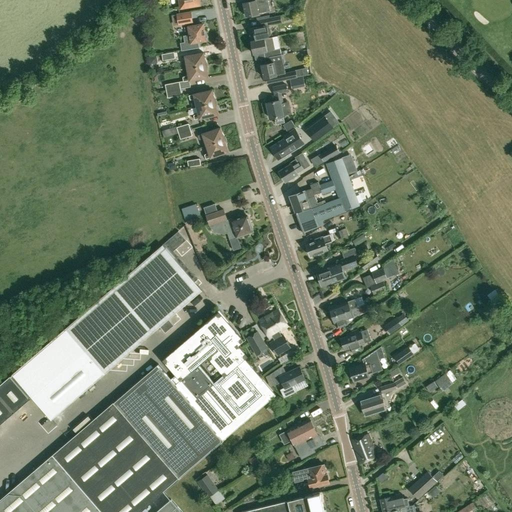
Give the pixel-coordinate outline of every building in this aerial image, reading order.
[(179,0),(181,8),(200,5),(199,0),(179,0)] [(252,0),(253,1),(244,3),(247,19),(259,16),(259,15),(270,13),(267,0),(252,0)] [(177,15),(178,24),(178,25),(193,23),(191,11),(177,14),(177,15)] [(266,25),(281,22),(280,16),(262,20),(264,26),(266,25)] [(190,34),(183,35),(184,42),(181,43),(182,50),(199,47),(198,42),(206,40),(203,24),(188,26),(190,34)] [(266,25),(264,26),(249,29),(251,41),(264,39),(269,38),(269,36),(270,36),(271,34),(270,28),(268,27),(267,27),(266,25)] [(264,39),(251,41),(254,54),(264,52),(265,58),(276,56),(281,55),(280,49),(275,50),(272,37),(269,38),(264,39)] [(174,52),(162,54),(163,60),(175,58),(174,52)] [(186,56),(188,69),(209,65),(205,58),(204,53),(186,56)] [(282,55),(281,55),(276,56),(265,58),(267,64),(262,65),(265,78),(266,78),(274,76),(275,82),(297,77),(296,71),(285,74),(283,61),(282,55)] [(208,73),(209,65),(188,69),(189,74),(183,77),(184,81),(184,82),(190,81),(209,78),(208,73)] [(166,92),(181,89),(180,82),(165,85),(166,92)] [(275,95),(276,101),(280,101),(280,103),(283,103),(282,94),(288,92),(286,84),(272,87),(274,95),(275,95)] [(181,89),(166,92),(168,98),(182,95),(181,89)] [(197,106),(218,102),(214,95),(213,90),(194,94),(189,95),(190,100),(196,100),(197,106)] [(280,101),(276,101),(267,103),(271,118),(275,118),(276,124),(285,123),(283,116),(280,103),(280,101)] [(217,109),(218,102),(197,106),(199,112),(193,115),(195,120),(200,119),(218,114),(217,109)] [(315,142),(333,129),(325,118),(324,118),(325,119),(308,131),(307,130),(307,131),(315,142)] [(177,127),(179,133),(180,133),(191,130),(189,124),(177,127)] [(207,146),(227,139),(223,132),(221,127),(203,134),(198,135),(200,140),(205,140),(207,146)] [(271,148),(278,159),(293,151),(292,150),(303,143),(295,129),(283,136),(285,139),(271,148)] [(180,133),(179,133),(179,134),(181,139),(193,136),(191,130),(180,133)] [(227,139),(207,146),(209,151),(205,155),(206,159),(212,157),(229,151),(228,146),(227,139)] [(324,162),(340,153),(336,145),(320,154),(324,162)] [(302,154),(296,158),(296,159),(290,163),(291,164),(279,171),(280,172),(279,173),(282,178),(284,178),(286,182),(298,175),(297,174),(304,169),(310,166),(302,154)] [(315,195),(322,192),(321,190),(334,185),(335,185),(334,182),(349,177),(343,158),(326,164),(333,180),(320,185),(319,182),(310,185),(312,188),(304,191),(291,196),(291,198),(290,198),(292,203),(293,202),(293,204),(315,196),(315,195)] [(189,167),(201,165),(200,159),(188,161),(189,167)] [(321,190),(322,192),(322,194),(336,190),(334,185),(321,190)] [(312,209),(324,204),(323,201),(318,203),(315,196),(293,204),(294,205),(293,205),(294,210),(296,210),(296,212),(297,211),(298,214),(312,209)] [(312,209),(298,214),(297,214),(304,234),(305,234),(304,232),(318,227),(323,224),(322,220),(335,215),(330,202),(324,204),(312,209)] [(225,234),(227,233),(235,231),(237,236),(253,231),(248,215),(231,221),(231,219),(228,220),(224,209),(218,211),(206,215),(210,226),(212,228),(214,230),(215,232),(218,233),(219,233),(221,234),(222,234),(224,234),(225,234)] [(344,237),(344,236),(342,230),(336,232),(339,239),(344,237)] [(167,241),(175,250),(186,240),(179,231),(167,241)] [(327,250),(325,244),(332,241),(330,234),(323,237),(323,236),(315,239),(315,241),(307,244),(311,256),(327,250)] [(363,234),(352,241),(356,246),(367,239),(363,234)] [(195,282),(163,245),(162,245),(66,328),(12,374),(10,376),(26,394),(28,393),(51,420),(108,372),(160,327),(165,333),(174,325),(169,319),(202,290),(195,282)] [(317,271),(320,279),(343,270),(343,271),(358,265),(354,255),(356,254),(354,248),(342,253),(344,258),(338,260),(338,263),(333,265),(317,271)] [(380,258),(376,252),(360,263),(365,270),(380,258)] [(343,270),(320,279),(323,286),(338,281),(346,278),(345,276),(344,273),(343,271),(343,270)] [(377,284),(383,281),(387,279),(383,270),(373,273),(373,274),(377,284)] [(387,290),(383,281),(377,284),(371,286),(371,287),(374,295),(387,290)] [(186,315),(209,299),(205,293),(182,308),(186,315)] [(365,296),(358,298),(364,314),(371,311),(365,296)] [(350,310),(358,307),(355,299),(347,302),(330,308),(333,315),(350,310)] [(360,314),(358,307),(350,310),(333,315),(335,323),(336,323),(337,327),(348,324),(346,319),(352,317),(360,314)] [(176,325),(186,314),(181,310),(171,320),(176,325)] [(290,347),(283,335),(282,336),(280,332),(288,327),(278,310),(260,320),(270,338),(272,336),(274,340),(270,343),(277,355),(290,347)] [(220,311),(159,363),(113,403),(180,479),(222,439),(224,441),(277,395),(235,349),(245,340),(220,311)] [(389,335),(401,325),(396,318),(388,323),(390,326),(385,329),(389,335)] [(362,336),(361,332),(359,332),(358,329),(347,333),(348,337),(341,339),(344,350),(352,347),(353,352),(361,349),(360,345),(357,337),(362,336)] [(247,338),(253,349),(262,344),(256,332),(247,338)] [(414,345),(418,352),(423,349),(419,342),(414,345)] [(413,354),(409,347),(395,356),(399,363),(413,354)] [(382,371),(379,359),(376,350),(363,358),(365,364),(350,368),(354,381),(369,376),(369,375),(375,373),(382,371)] [(299,367),(286,373),(283,365),(270,374),(275,385),(282,381),(285,387),(280,389),(284,398),(296,392),(293,385),(305,379),(299,367)] [(389,373),(391,377),(399,372),(397,369),(389,373)] [(443,390),(453,383),(446,374),(436,381),(443,390)] [(0,383),(0,396),(14,412),(29,399),(26,394),(10,376),(9,376),(0,383)] [(403,378),(395,382),(398,388),(406,383),(403,378)] [(382,393),(396,389),(394,383),(380,387),(382,393)] [(360,400),(365,416),(386,409),(381,394),(360,400)] [(0,423),(14,412),(0,396),(0,423)] [(141,511),(180,479),(113,403),(53,455),(102,511),(141,511)] [(307,433),(315,429),(315,428),(314,427),(310,419),(287,431),(279,435),(284,444),(292,440),(307,433)] [(318,434),(315,429),(307,433),(292,440),(294,442),(302,458),(315,452),(314,449),(324,444),(319,434),(318,434)] [(377,457),(369,434),(354,439),(352,440),(360,463),(377,457)] [(102,511),(53,455),(0,500),(0,511),(102,511)] [(258,464),(254,458),(253,456),(247,460),(253,467),(258,464)] [(306,469),(308,478),(311,487),(330,483),(328,474),(327,474),(324,465),(306,469)] [(304,479),(308,478),(306,469),(306,468),(293,471),(295,482),(304,480),(304,479)] [(411,489),(419,498),(436,483),(428,473),(411,489)] [(209,496),(218,489),(208,474),(198,481),(209,496)] [(324,511),(320,492),(240,511),(239,511),(182,511),(172,499),(156,511),(324,511)] [(225,499),(221,493),(212,499),(216,505),(225,499)] [(383,511),(399,508),(409,506),(408,498),(403,499),(403,495),(396,496),(380,499),(383,511)]
